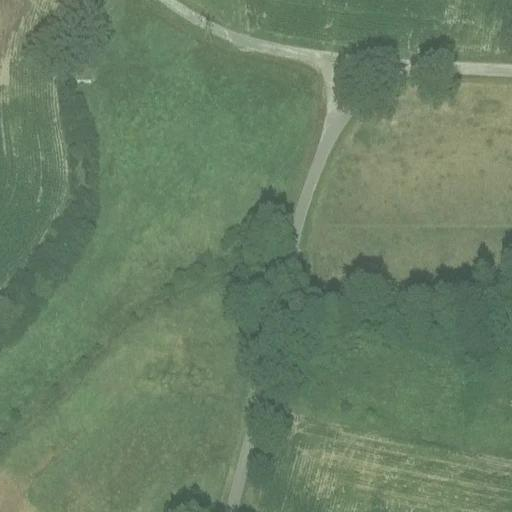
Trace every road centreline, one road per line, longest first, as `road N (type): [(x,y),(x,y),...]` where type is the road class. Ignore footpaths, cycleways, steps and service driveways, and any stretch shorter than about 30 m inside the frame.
road 1 (unclassified): [(232,511),(344,65)]
road 2 (residential): [(344,65),(219,35),(165,0)]
road 3 (residential): [(511,76),(344,65)]
